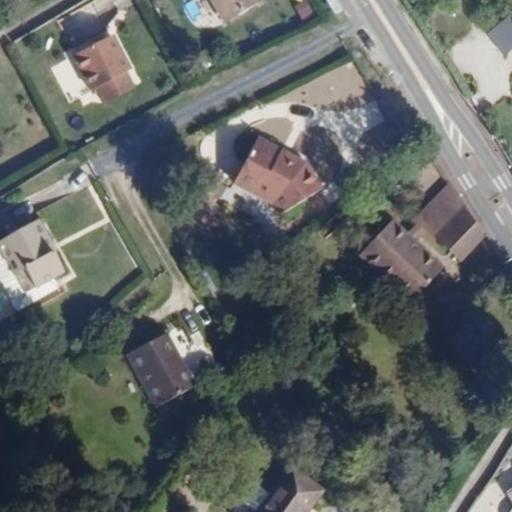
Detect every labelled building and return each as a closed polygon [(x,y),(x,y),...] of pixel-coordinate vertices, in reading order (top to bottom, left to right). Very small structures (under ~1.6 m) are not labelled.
[(192,0),(211,31),(253,6),(249,0),(192,0)] [(485,27),(493,52),(511,46),(511,27),(509,19),(485,27)] [(93,90),(120,76),(128,71),(110,39),(70,61),(87,93),(93,90)] [(128,91),(120,76),(93,90),(101,105),(128,91)] [(270,196),(280,212),(315,192),(301,165),(299,163),(293,171),(279,162),(284,155),(253,137),(232,172),(249,183),(245,190),(260,198),(264,192),(270,196)] [(293,171),(299,163),(284,155),(279,162),(293,171)] [(227,179),(245,190),(249,183),(232,172),(227,179)] [(433,234),(460,207),(451,191),(421,221),(427,228),(433,234)] [(272,216),(280,212),(270,196),(264,192),(260,198),(264,202),(272,216)] [(457,256),(478,235),(460,207),(433,234),(457,256)] [(363,250),(392,278),(409,260),(414,264),(428,249),(417,238),(410,232),(393,217),(363,250)] [(421,221),(410,232),(417,238),(427,228),(421,221)] [(0,252),(0,280),(21,320),(63,299),(57,288),(70,282),(59,262),(55,264),(52,258),(58,255),(45,230),(0,252)] [(409,260),(392,278),(413,297),(444,264),(428,249),(414,264),(409,260)] [(264,293),(275,286),(262,262),(250,269),(264,293)] [(170,340),(131,361),(158,416),(199,396),(170,340)] [(317,511),(327,499),(295,477),(270,511),(317,511)]
